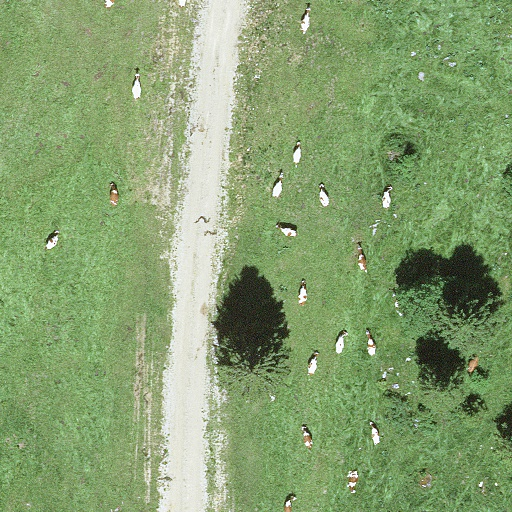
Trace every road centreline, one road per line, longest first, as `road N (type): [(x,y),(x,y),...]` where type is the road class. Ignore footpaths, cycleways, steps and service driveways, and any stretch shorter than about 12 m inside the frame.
road 1 (track): [(77,0),(186,296),(180,511)]
road 2 (track): [(224,0),(186,296)]
